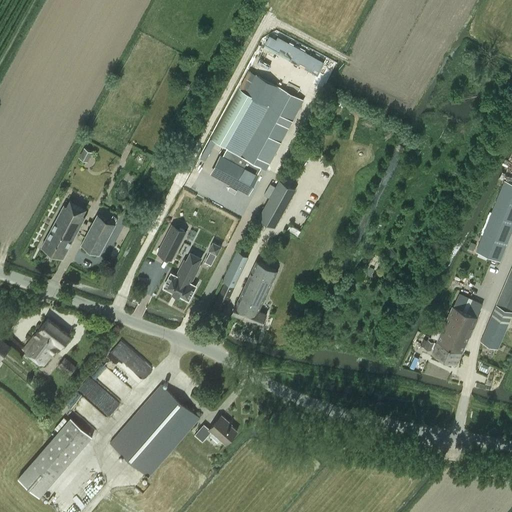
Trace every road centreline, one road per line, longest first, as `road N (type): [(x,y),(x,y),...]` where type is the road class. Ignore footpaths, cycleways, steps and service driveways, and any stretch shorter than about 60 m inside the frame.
road 1 (unclassified): [(511,444),(299,401),(184,341),(0,269)]
road 2 (track): [(87,511),(118,477),(103,434),(184,341)]
road 3 (track): [(437,432),(511,245)]
